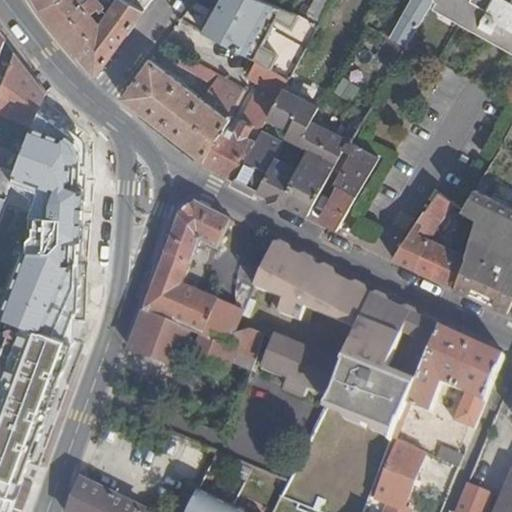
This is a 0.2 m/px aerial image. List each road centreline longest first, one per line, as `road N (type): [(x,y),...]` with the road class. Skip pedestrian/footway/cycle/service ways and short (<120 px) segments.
road 1 (residential): [(171,159),(211,188),(511,339)]
road 2 (secondary): [(49,511),(119,315)]
road 3 (secondary): [(118,122),(126,152),(119,315)]
road 4 (secondary): [(119,315),(165,211),(171,159)]
road 5 (secondary): [(4,0),(95,103)]
road 6 (residential): [(95,103),(173,0)]
